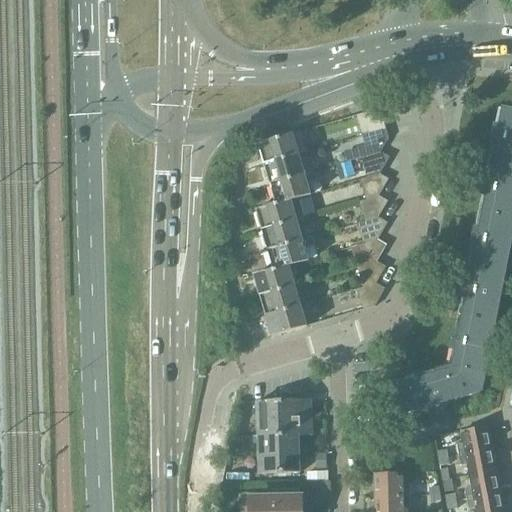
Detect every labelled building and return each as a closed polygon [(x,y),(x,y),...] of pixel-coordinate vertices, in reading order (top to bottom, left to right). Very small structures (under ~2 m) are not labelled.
[(356,116),(361,136),(385,129),(379,109),(356,116)] [(511,166),(511,112),(504,110),(500,128),(496,127),(492,145),(497,146),(493,163),(511,166)] [(361,136),(367,156),(380,153),(387,139),(388,139),(385,129),(361,136)] [(257,145),(263,165),(299,155),(306,153),(300,132),(292,134),(293,134),(257,145)] [(361,158),(366,178),(379,174),(389,158),(380,153),(367,156),(361,158)] [(263,165),(269,185),(304,175),(299,155),(263,165)] [(350,161),(337,164),(341,179),(353,176),(350,161)] [(487,198),(483,215),(511,220),(511,166),(493,163),(490,180),(485,179),(482,197),(487,198)] [(360,180),(366,200),(379,196),(388,180),(379,174),(366,178),(360,180)] [(269,185),(275,205),(291,201),(299,199),(310,196),(304,175),(269,185)] [(359,202),(365,222),(378,218),(388,202),(379,196),(366,200),(359,202)] [(255,210),(261,231),(297,221),(294,212),(302,209),(299,199),(291,201),(275,205),(255,210)] [(477,249),(473,266),(506,273),(511,239),(511,220),(483,215),(480,232),(475,231),(472,248),(477,249)] [(359,224),(364,244),(377,240),(387,223),(378,218),(365,222),(359,224)] [(261,231),(267,251),(302,241),(297,221),(261,231)] [(267,251),(273,271),(289,266),(289,267),(308,261),(305,249),(314,246),(312,238),(302,241),(267,251)] [(358,246),(363,266),(377,262),(386,246),(377,240),(364,244),(358,246)] [(357,268),(363,288),(376,284),(385,267),(377,262),(363,266),(357,268)] [(253,276),(259,297),(295,287),(289,267),(289,266),(273,271),(253,276)] [(467,301),(463,318),(495,324),(506,273),(473,266),(470,283),(465,282),(462,300),(467,301)] [(376,284),(363,288),(356,290),(362,310),(375,307),(385,289),(376,284)] [(259,297),(265,317),(301,307),(295,287),(259,297)] [(301,307),(265,317),(271,337),(307,327),(301,307)] [(457,352),(453,370),(461,399),(477,395),(480,383),(485,384),(487,374),(486,373),(495,324),(463,318),(460,335),(455,334),(452,351),(457,352)] [(461,399),(453,370),(396,386),(404,415),(461,399)] [(290,394),(290,388),(280,389),(280,401),(258,402),(260,475),(300,474),(299,445),(328,444),(328,436),(312,436),(310,401),(292,401),(291,394),(290,394)] [(457,445),(459,455),(493,448),(489,426),(461,431),(463,444),(457,445)] [(248,444),(238,444),(238,454),(248,454),(248,444)] [(467,465),(469,476),(497,471),(493,448),(459,455),(461,466),(467,465)] [(437,452),(438,459),(447,457),(446,451),(437,452)] [(326,455),(317,455),(317,468),(326,468),(326,455)] [(447,457),(438,459),(439,466),(448,465),(447,457)] [(465,489),(467,499),(502,493),(497,471),(469,476),(472,488),(465,489)] [(374,475),(375,497),(410,496),(410,485),(403,486),(403,474),(374,475)] [(451,479),(442,481),(444,493),(453,492),(451,479)] [(429,488),(430,495),(439,494),(438,486),(429,488)] [(299,498),(299,492),(288,492),(271,492),(272,499),(252,499),(252,501),(241,501),(241,511),(317,511),(324,511),(300,511),(300,498),(299,498)] [(445,495),(446,503),(455,501),(454,493),(445,495)] [(476,508),(476,511),(505,511),(502,493),(467,499),(469,510),(476,508)] [(439,494),(430,495),(431,503),(440,502),(439,494)] [(375,497),(375,511),(403,511),(403,507),(410,507),(410,496),(375,497)] [(455,501),(446,503),(447,511),(457,509),(455,501)]
